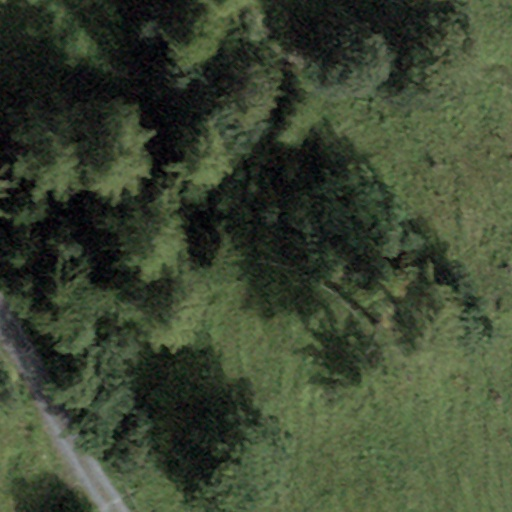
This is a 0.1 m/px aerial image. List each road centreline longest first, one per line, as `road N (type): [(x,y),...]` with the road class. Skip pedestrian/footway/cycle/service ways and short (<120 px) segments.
road 1 (track): [(59,511),(83,458),(174,321),(188,279),(173,193),(124,91),(124,58),(143,0)]
road 2 (track): [(0,338),(119,511)]
